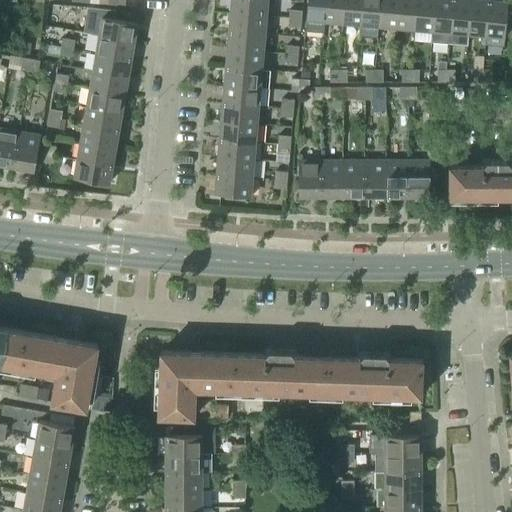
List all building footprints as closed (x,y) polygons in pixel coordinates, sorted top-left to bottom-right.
[(231,0),(230,13),(266,16),(267,0),(231,0)] [(324,21),(325,0),(307,0),(305,31),(323,33),(324,21)] [(325,0),(324,21),(342,23),(343,0),(325,0)] [(343,0),(342,23),(360,24),(362,0),(343,0)] [(362,0),(360,24),(378,26),(380,0),(362,0)] [(380,0),(378,26),(396,27),(398,0),(380,0)] [(398,0),(396,27),(414,29),(416,0),(398,0)] [(416,0),(414,29),(432,31),(434,0),(416,0)] [(434,0),(432,31),(431,42),(448,44),(449,32),(452,0),(434,0)] [(471,0),(452,0),(449,32),(469,34),(471,0)] [(488,0),(471,0),(469,34),(485,35),(488,0)] [(507,1),(494,0),(488,0),(485,35),(504,37),(507,1)] [(289,10),(288,18),(301,19),(301,11),(289,10)] [(102,17),(99,34),(134,41),(137,23),(131,22),(133,14),(121,11),(120,20),(102,17)] [(230,13),(228,31),(264,34),(266,16),(230,13)] [(301,19),(288,18),(288,27),(300,28),(301,19)] [(228,31),(227,50),(263,52),(264,34),(228,31)] [(99,34),(96,52),(131,59),(134,41),(99,34)] [(62,38),(61,47),(73,49),(75,40),(62,38)] [(286,46),(286,54),(298,55),(298,47),(286,46)] [(73,49),(61,47),(59,55),(71,57),(73,49)] [(227,50),(225,67),(261,70),(263,52),(227,50)] [(96,52),(92,70),(128,77),(131,59),(96,52)] [(298,55),(286,54),(285,63),(297,64),(298,55)] [(20,70),(29,71),(31,59),(23,58),(20,70)] [(31,59),(29,71),(37,73),(39,61),(31,59)] [(225,67),(224,85),(259,88),(261,70),(225,67)] [(92,70),(89,88),(124,94),(128,77),(92,70)] [(330,82),(338,82),(338,70),(330,70),(330,82)] [(338,70),(338,82),(346,82),(347,70),(338,70)] [(374,83),(374,70),(365,70),(365,83),(374,83)] [(382,70),(374,70),(374,83),(382,82),(382,70)] [(401,82),(410,82),(410,70),(401,70),(401,82)] [(410,70),(410,82),(418,82),(418,70),(410,70)] [(437,82),(446,82),(446,70),(437,70),(437,82)] [(446,70),(446,82),(454,82),(454,70),(446,70)] [(473,82),(482,82),(482,70),(473,70),(473,82)] [(482,70),(482,82),(490,82),(490,70),(482,70)] [(56,74),(55,82),(67,84),(68,76),(56,74)] [(291,91),(299,91),(300,79),(292,78),(291,91)] [(300,79),(299,91),(308,92),(309,80),(300,79)] [(67,84),(55,82),(53,91),(65,93),(67,84)] [(224,85),(222,103),(258,106),(259,88),(224,85)] [(321,100),(321,87),(313,87),(313,100),(321,100)] [(330,87),(321,87),(321,100),(330,99),(330,87)] [(364,99),(364,87),(356,87),(356,99),(364,99)] [(373,87),(364,87),(364,99),(373,99),(373,87)] [(399,99),(408,99),(408,87),(399,87),(399,99)] [(408,87),(408,99),(416,99),(416,87),(408,87)] [(89,88),(86,106),(121,112),(124,94),(89,88)] [(281,99),(281,108),(293,109),(294,100),(281,99)] [(222,103),(221,121),(256,124),(258,106),(222,103)] [(86,106),(83,124),(118,130),(121,112),(86,106)] [(293,109),(281,108),(280,116),(292,117),(293,109)] [(62,112),(50,109),(48,118),(66,121),(66,120),(61,119),(62,112)] [(66,121),(48,118),(47,126),(64,129),(66,121)] [(221,121),(219,138),(255,142),(256,124),(221,121)] [(83,124),(80,142),(115,148),(118,130),(83,124)] [(0,164),(12,167),(18,132),(0,128),(0,164)] [(18,132),(12,167),(34,171),(40,135),(18,132)] [(278,135),(278,144),(290,145),(290,136),(278,135)] [(219,138),(217,157),(253,160),(255,142),(219,138)] [(80,142),(77,159),(112,165),(115,148),(80,142)] [(290,145),(278,144),(277,152),(289,153),(290,145)] [(44,145),(42,153),(54,155),(56,147),(44,145)] [(54,155),(42,153),(41,161),(53,164),(54,155)] [(217,157),(216,174),(252,178),(253,160),(217,157)] [(112,165),(77,159),(73,178),(109,184),(112,165)] [(511,196),(511,165),(511,171),(483,171),(483,165),(468,165),(468,159),(449,159),(449,196),(511,196)] [(298,196),(322,196),(322,160),(298,160),(298,196)] [(322,196),(342,196),(342,160),(322,160),(322,196)] [(342,196),(365,196),(365,160),(342,160),(342,196)] [(365,196),(386,196),(385,160),(365,160),(365,196)] [(386,196),(407,196),(407,160),(385,160),(386,196)] [(407,160),(407,196),(429,196),(429,160),(407,160)] [(275,171),(274,180),(287,181),(287,172),(275,171)] [(252,178),(216,174),(214,193),(250,196),(252,178)] [(287,181),(274,180),(274,188),(286,189),(287,181)] [(0,363),(53,373),(53,370),(57,371),(51,402),(86,408),(98,345),(68,339),(68,341),(58,340),(58,338),(0,327),(0,363)] [(190,352),(173,351),(160,351),(158,416),(194,417),(195,388),(421,396),(422,360),(389,359),(389,361),(389,365),(360,364),(360,358),(344,357),(344,351),(311,350),(310,356),(294,356),(294,362),(265,361),(265,357),(265,355),(200,352),(200,354),(190,354),(190,352)] [(18,396),(35,399),(37,387),(21,384),(18,396)] [(210,417),(227,418),(227,406),(211,405),(210,417)] [(409,412),(409,423),(420,423),(420,412),(409,412)] [(39,421),(36,439),(71,445),(74,427),(39,421)] [(165,435),(165,453),(201,453),(201,435),(165,435)] [(385,435),(385,453),(421,453),(421,435),(385,435)] [(36,439),(33,457),(68,462),(71,445),(36,439)] [(233,445),(233,453),(245,453),(245,445),(233,445)] [(341,445),(341,453),(353,453),(353,445),(341,445)] [(165,453),(165,471),(201,471),(201,453),(165,453)] [(245,453),(233,453),(233,462),(245,462),(245,453)] [(353,453),(341,453),(341,462),(353,462),(353,453)] [(421,453),(385,453),(375,453),(375,471),(420,471),(421,453)] [(33,457),(29,474),(65,480),(68,462),(33,457)] [(165,471),(165,489),(201,488),(201,471),(165,471)] [(375,490),(377,490),(420,490),(420,471),(375,471),(375,490)] [(29,474),(26,493),(61,498),(65,480),(29,474)] [(232,481),(232,489),(244,489),(244,481),(232,481)] [(341,481),(341,489),(353,489),(353,481),(341,481)] [(165,489),(165,506),(201,506),(201,488),(165,489)] [(244,489),(232,489),(232,498),(245,498),(244,489)] [(353,489),(341,489),(341,498),(353,498),(353,489)] [(377,508),(385,508),(420,507),(420,490),(377,490),(377,508)] [(26,493),(23,510),(34,511),(59,511),(61,498),(26,493)]
